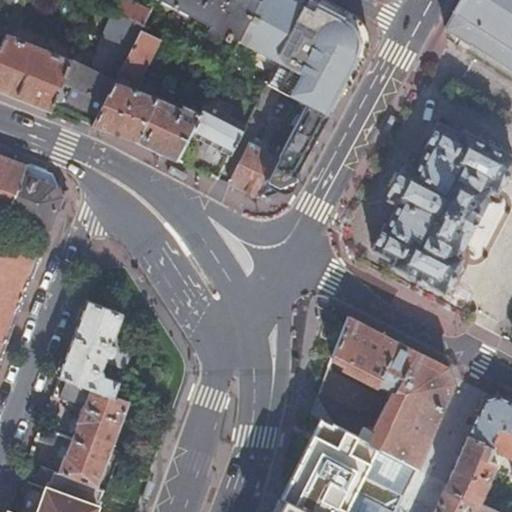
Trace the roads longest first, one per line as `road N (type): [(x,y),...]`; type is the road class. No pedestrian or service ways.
road 1 (residential): [(0,449),(84,218),(109,200)]
road 2 (residential): [(415,29),(293,258)]
road 3 (residential): [(293,258),(511,377)]
road 4 (primary): [(109,200),(232,347)]
road 5 (primary): [(232,347),(172,511)]
road 6 (residential): [(258,424),(293,258)]
road 7 (primary): [(249,319),(213,245),(165,193)]
road 8 (residential): [(293,258),(165,193)]
